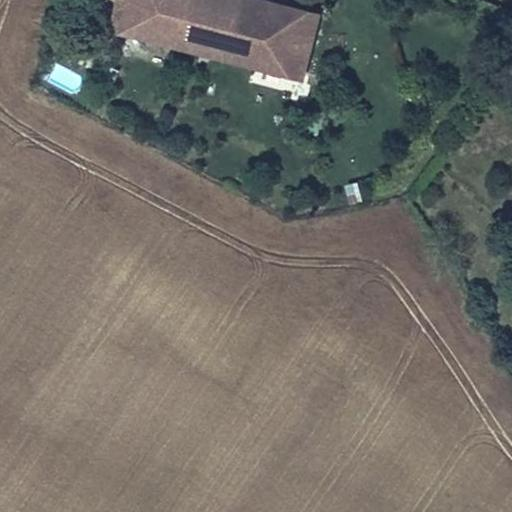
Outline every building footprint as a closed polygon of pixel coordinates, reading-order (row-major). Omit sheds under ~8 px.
[(117,0),(111,28),(121,31),(120,36),(307,84),(325,15),(267,0),(117,0)] [(80,75),(77,86),(111,95),(119,62),(63,48),(58,69),(80,75)] [(417,81),(410,92),(423,101),(431,90),(417,81)] [(231,129),(224,141),(271,170),(279,158),(231,129)] [(348,202),(362,199),(359,180),(345,183),(348,202)]
